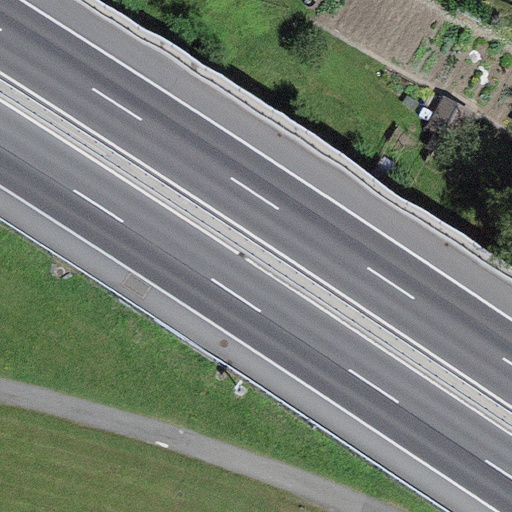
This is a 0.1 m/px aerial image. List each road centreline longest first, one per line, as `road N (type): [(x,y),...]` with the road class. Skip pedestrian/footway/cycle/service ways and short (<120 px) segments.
road 1 (motorway): [(0,142),(511,473)]
road 2 (motorway): [(511,355),(0,30)]
road 3 (track): [(0,383),(269,470),(359,511)]
